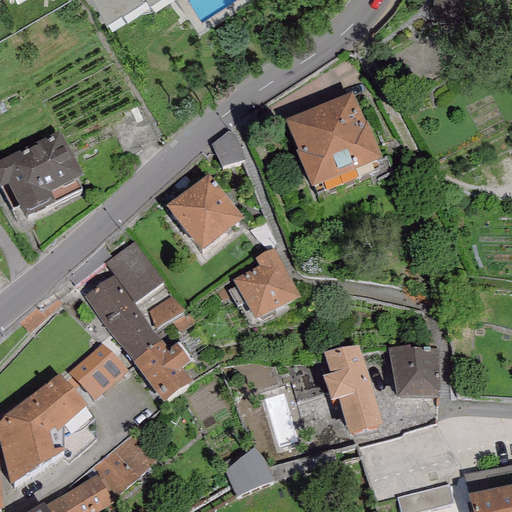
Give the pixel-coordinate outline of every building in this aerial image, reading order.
[(94,0),(107,19),(134,0),(94,0)] [(353,98),(285,123),(311,191),(381,164),(367,127),(365,127),(353,98)] [(228,133),(211,147),(221,171),(245,163),(235,137),(228,133)] [(60,135),(0,164),(0,192),(2,192),(12,212),(17,209),(24,224),(55,208),(54,205),(81,191),(77,183),(83,180),(60,135)] [(201,256),(244,223),(209,179),(166,212),(201,256)] [(135,244),(105,265),(113,278),(154,333),(183,313),(135,244)] [(300,301),(274,251),(254,261),(258,269),(232,282),(254,324),(300,301)] [(154,333),(113,278),(84,299),(132,366),(161,344),(154,333)] [(161,344),(132,366),(163,407),(192,385),(182,371),(189,366),(175,347),(167,352),(161,344)] [(104,347),(62,381),(85,408),(127,375),(104,347)] [(358,348),(323,355),(331,377),(322,380),(331,407),(338,405),(348,440),(383,429),(358,348)] [(410,349),(388,350),(397,401),(438,401),(438,395),(440,395),(437,352),(410,352),(410,349)] [(5,418),(0,424),(0,442),(10,489),(63,455),(63,451),(53,454),(49,435),(54,430),(57,434),(87,411),(85,408),(62,381),(59,377),(5,418)] [(132,436),(95,468),(119,496),(157,464),(132,436)] [(254,451),(226,473),(237,501),(274,485),(263,461),(254,451)] [(101,478),(97,480),(96,478),(47,506),(50,511),(101,511),(113,505),(112,504),(115,502),(101,478)] [(430,511),(452,507),(448,488),(396,501),(399,511),(430,511)] [(511,511),(511,488),(469,499),(472,511),(511,511)]
